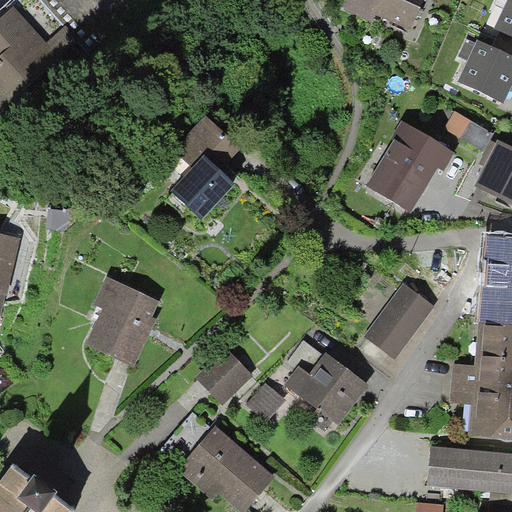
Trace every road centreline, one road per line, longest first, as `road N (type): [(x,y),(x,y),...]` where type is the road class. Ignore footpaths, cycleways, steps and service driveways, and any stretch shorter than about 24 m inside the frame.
road 1 (residential): [(310,511),(458,298),(480,233)]
road 2 (residential): [(480,233),(344,244),(315,228)]
